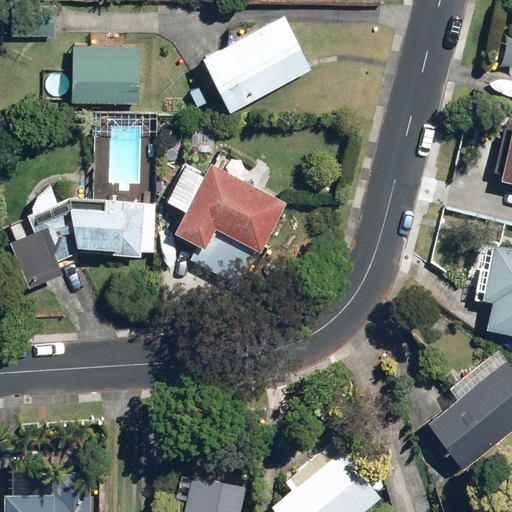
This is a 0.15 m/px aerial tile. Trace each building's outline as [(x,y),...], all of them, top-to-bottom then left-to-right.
[(52,4),(8,2),(7,35),(50,36),(52,4)] [(279,16),(198,56),(223,107),(304,67),(279,16)] [(137,47),(68,43),(65,97),(134,101),(137,47)] [(511,122),(509,122),(496,179),(511,182),(511,122)] [(285,202),(207,162),(168,230),(202,249),(214,227),(257,251),(285,202)] [(1,237),(21,284),(59,271),(53,255),(79,246),(115,247),(114,255),(140,255),(139,251),(155,251),(156,201),(139,200),(139,217),(114,209),(64,203),(1,237)] [(511,333),(511,246),(491,242),(479,295),(488,297),(481,327),(511,333)] [(457,466),(511,424),(511,369),(504,359),(422,421),(457,466)] [(354,511),(377,495),(340,447),(267,504),(273,511),(354,511)] [(85,511),(87,472),(49,471),(48,491),(0,489),(0,511),(85,511)] [(189,471),(178,511),(236,511),(243,485),(189,471)]
